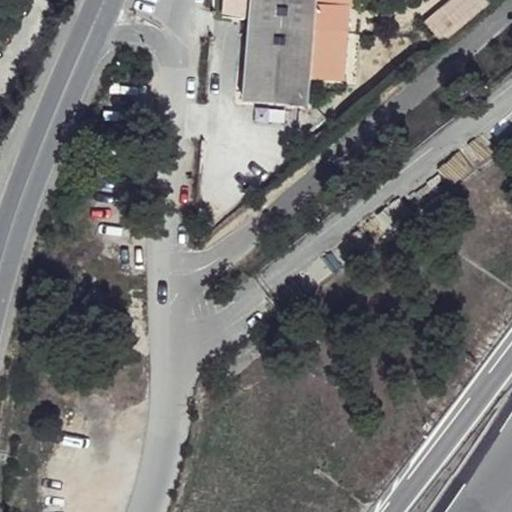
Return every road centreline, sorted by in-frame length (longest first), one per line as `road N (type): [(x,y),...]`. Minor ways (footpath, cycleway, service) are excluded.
road 1 (unclassified): [(165,275),(227,256),(511,13)]
road 2 (unclassified): [(171,365),(511,103)]
road 3 (primary): [(0,274),(82,43)]
road 4 (motorway): [(511,358),(396,511)]
road 5 (unclassified): [(165,275),(184,108)]
road 6 (unclassified): [(82,43),(144,35),(165,44),(184,108)]
road 7 (unclassified): [(149,511),(171,365)]
